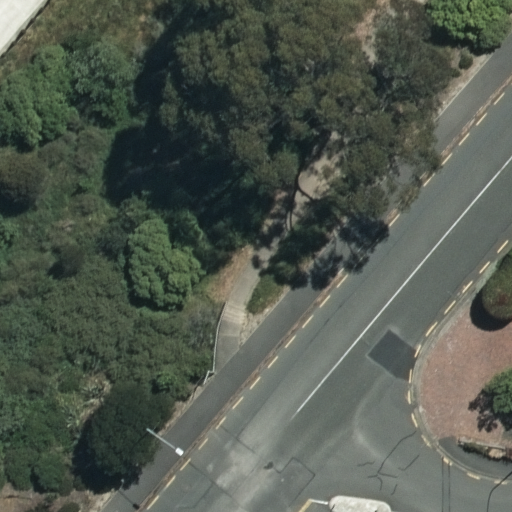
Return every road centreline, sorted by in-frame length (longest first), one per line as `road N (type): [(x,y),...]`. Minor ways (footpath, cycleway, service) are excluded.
road 1 (tertiary): [(511,158),(232,490)]
road 2 (residential): [(232,490),(379,511)]
